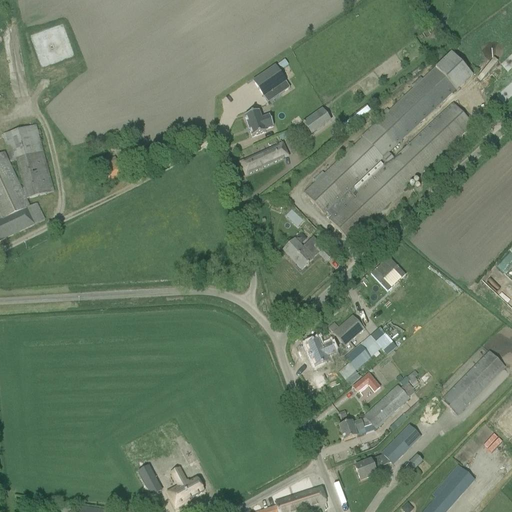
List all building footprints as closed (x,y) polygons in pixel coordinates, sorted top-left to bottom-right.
[(304,195),(323,216),(382,160),(388,166),(329,221),(348,242),(472,126),(452,105),(394,160),(388,154),(455,91),(456,92),(472,77),(450,54),(361,138),(362,140),(304,195)] [(287,66),(284,61),(277,66),(281,71),(287,66)] [(289,89),(275,68),(253,83),(262,97),(274,89),(279,97),(289,89)] [(304,122),(312,135),(330,123),(321,110),(304,122)] [(258,113),(244,118),(252,138),(265,134),(264,131),(273,128),(269,117),(260,120),(258,113)] [(26,201),(53,193),(38,135),(40,135),(39,131),(37,132),(35,127),(2,136),(10,163),(15,161),(23,190),(21,191),(4,153),(0,155),(0,242),(44,222),(36,205),(29,209),(26,201)] [(282,145),(239,164),(245,177),(288,158),(282,145)] [(100,167),(104,174),(108,183),(123,175),(117,163),(107,168),(105,164),(100,167)] [(270,205),(282,210),(286,200),(274,195),(270,205)] [(313,261),(312,260),(318,255),(325,263),(331,258),(313,239),(302,250),(294,241),(283,252),(289,259),(290,258),(296,264),(295,265),(301,272),(306,267),(307,268),(308,267),(308,266),(313,261)] [(511,280),(495,265),(480,280),(499,298),(503,294),(506,297),(511,291),(511,280)] [(339,330),(333,336),(338,341),(344,348),(363,331),(352,318),(339,330)] [(351,354),(344,360),(347,364),(355,373),(362,366),(370,359),(380,350),(370,338),(369,338),(359,347),(351,354)] [(318,341),(305,347),(308,355),(307,355),(310,362),(311,362),(314,370),(329,364),(327,358),(333,355),(329,344),(321,348),(318,341)] [(488,354),(441,402),(449,410),(457,418),(504,369),(488,354)] [(338,427),(344,442),(365,435),(364,430),(371,427),(375,431),(409,400),(408,399),(414,394),(413,393),(414,392),(407,384),(409,382),(412,386),(416,382),(414,379),(417,377),(414,372),(400,384),(403,388),(400,390),(397,388),(363,419),(365,420),(352,424),(351,423),(338,427)] [(368,376),(352,389),(357,394),(367,386),(374,394),(379,389),(368,376)] [(390,446),(381,456),(382,457),(389,463),(390,465),(392,467),(399,460),(420,439),(408,428),(390,446)] [(377,459),(354,468),(360,482),(382,473),(377,459)] [(399,474),(405,480),(413,472),(407,466),(399,474)] [(148,468),(138,473),(146,489),(156,483),(148,468)] [(424,511),(447,511),(473,482),(459,468),(432,497),(435,500),(424,511)] [(178,488),(167,494),(176,510),(189,503),(188,502),(203,493),(196,480),(188,484),(188,483),(186,484),(182,477),(174,481),(178,488)] [(301,511),(325,505),(320,490),(275,504),(276,508),(262,511),(301,511)]
